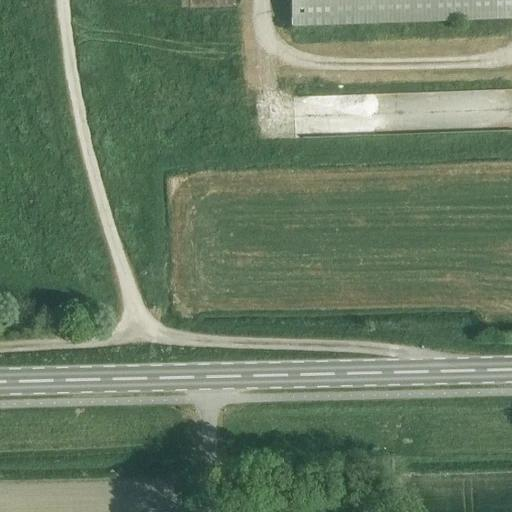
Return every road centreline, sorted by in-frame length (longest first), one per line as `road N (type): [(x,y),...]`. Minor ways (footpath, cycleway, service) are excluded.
road 1 (primary): [(0,382),(511,372)]
road 2 (track): [(511,53),(486,61),(313,64),(276,52),(264,23)]
